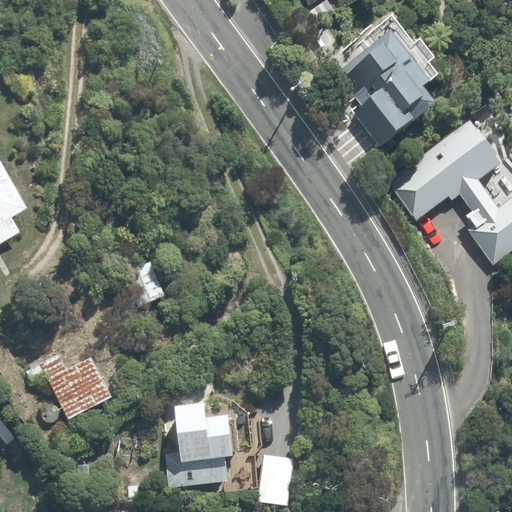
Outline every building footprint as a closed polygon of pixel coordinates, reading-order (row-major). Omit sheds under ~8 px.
[(413,37),(389,8),(340,52),(349,63),(337,73),(353,92),(336,106),(345,116),(354,108),(383,140),(436,93),(423,78),(437,66),(427,54),(433,49),(419,32),(413,37)] [(511,172),(468,112),(388,178),(417,213),(447,189),(452,196),(459,191),(469,203),(464,207),(474,219),(467,225),(495,260),(511,246),(511,172)] [(26,201),(0,156),(0,241),(21,229),(10,210),(26,201)] [(164,290),(149,257),(122,269),(137,302),(164,290)] [(110,391),(89,352),(63,363),(57,351),(25,368),(31,380),(45,373),(67,415),(110,391)] [(202,393),(173,397),(180,447),(164,449),(169,484),(226,477),(223,450),(233,449),(227,402),(204,405),(202,393)] [(290,450),(263,450),(263,485),(290,485),(290,450)]
